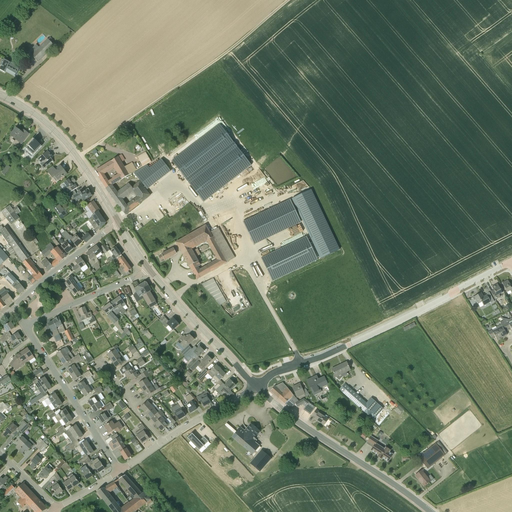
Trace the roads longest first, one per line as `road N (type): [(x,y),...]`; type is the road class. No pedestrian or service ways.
road 1 (tertiary): [(253,385),(511,263)]
road 2 (track): [(81,155),(287,0)]
road 3 (secondary): [(430,511),(253,385)]
road 4 (secondary): [(118,222),(58,134),(0,93)]
road 5 (residential): [(119,472),(22,324)]
road 6 (secondary): [(253,385),(149,270)]
road 7 (residential): [(22,324),(149,270)]
road 8 (residential): [(11,307),(118,222)]
